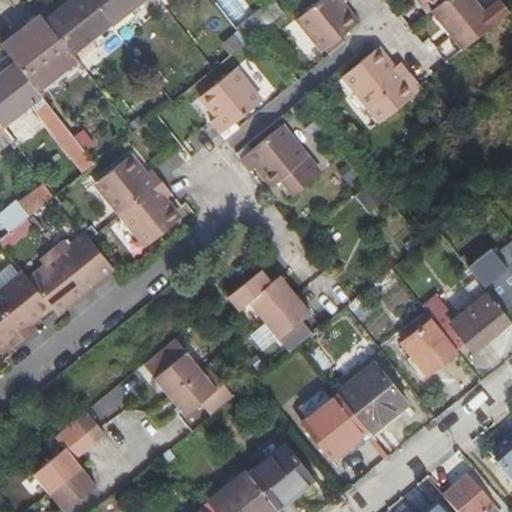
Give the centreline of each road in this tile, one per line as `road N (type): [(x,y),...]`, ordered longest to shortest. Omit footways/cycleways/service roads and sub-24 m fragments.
road 1 (residential): [(0,390),(207,220),(225,148),(376,25)]
road 2 (residential): [(511,381),(350,511)]
road 3 (residential): [(167,430),(68,511)]
